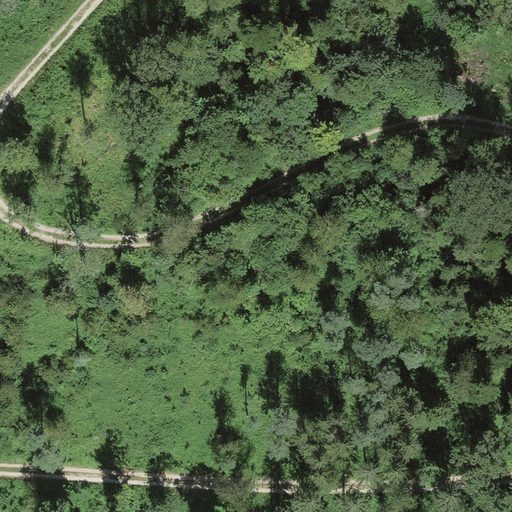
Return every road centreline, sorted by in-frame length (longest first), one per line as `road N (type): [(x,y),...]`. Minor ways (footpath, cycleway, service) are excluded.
road 1 (track): [(0,208),(68,241),(118,241),(227,213),(366,139),(459,125),(511,136)]
road 2 (track): [(511,486),(294,503),(0,476)]
road 3 (track): [(93,0),(0,110)]
